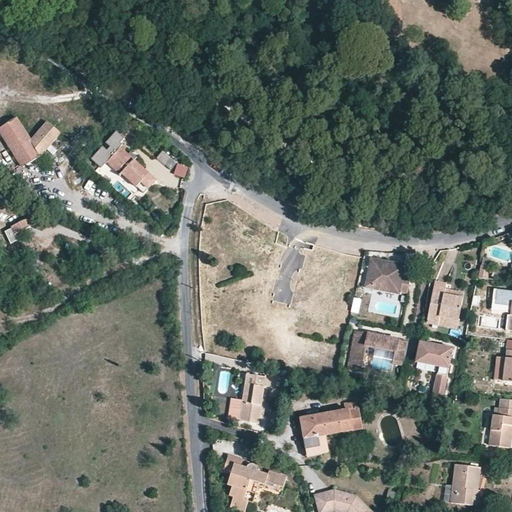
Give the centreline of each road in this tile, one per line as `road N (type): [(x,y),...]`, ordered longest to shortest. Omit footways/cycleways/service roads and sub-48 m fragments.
road 1 (residential): [(200,511),(185,235),(189,203),(208,165)]
road 2 (residential): [(208,165),(297,219),(370,238),(452,235),(511,212)]
road 3 (residential): [(0,21),(208,165)]
